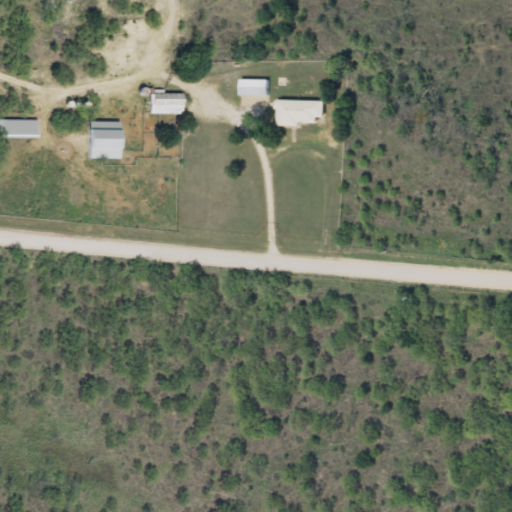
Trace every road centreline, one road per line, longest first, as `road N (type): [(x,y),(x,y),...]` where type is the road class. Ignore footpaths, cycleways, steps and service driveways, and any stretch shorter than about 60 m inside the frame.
road 1 (residential): [(0,234),(303,262)]
road 2 (residential): [(511,288),(303,262)]
